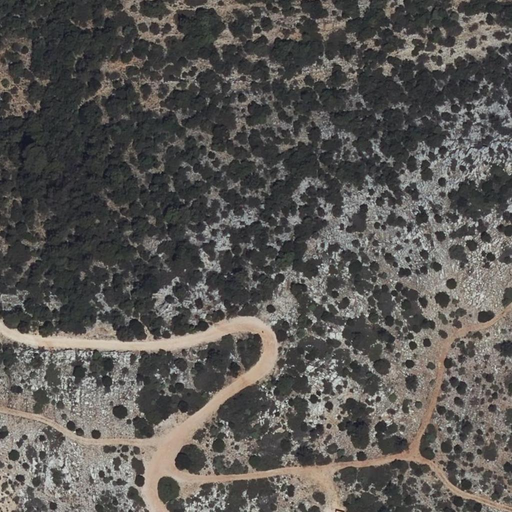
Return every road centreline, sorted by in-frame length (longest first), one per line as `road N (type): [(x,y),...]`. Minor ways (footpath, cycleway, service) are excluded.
road 1 (track): [(161,511),(152,496),(163,453),(270,354),(269,336),(258,326),(147,343),(20,335),(0,321)]
road 2 (track): [(407,449),(458,494),(511,510)]
